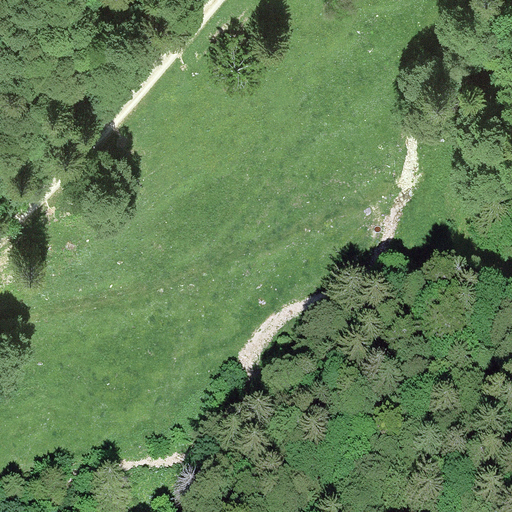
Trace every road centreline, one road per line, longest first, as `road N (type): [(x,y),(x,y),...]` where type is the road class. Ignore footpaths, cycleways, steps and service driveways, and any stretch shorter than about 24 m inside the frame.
road 1 (track): [(0,318),(140,288),(359,200),(424,167),(511,64)]
road 2 (track): [(218,0),(51,188),(0,233)]
